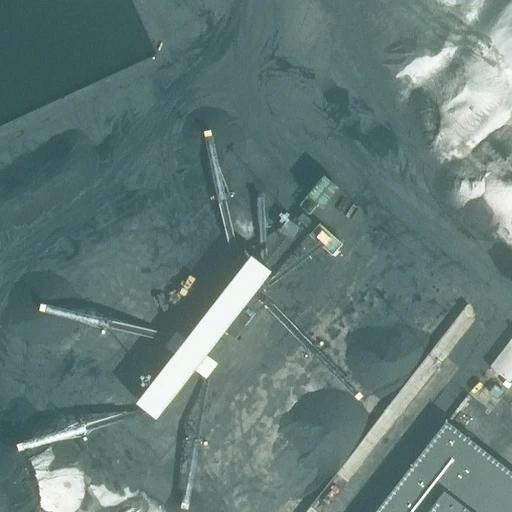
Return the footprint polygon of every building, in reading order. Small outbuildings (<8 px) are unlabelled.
[(328,170),(312,193),(328,204),(344,181),(328,170)] [(254,249),(147,404),(168,418),(201,370),(211,378),(224,360),(218,356),(280,266),(254,249)] [(511,340),(493,364),(511,379),(511,340)] [(432,348),(368,440),(380,448),(444,356),(432,348)] [(511,511),(511,471),(447,421),(412,467),(376,511),(511,511)]
